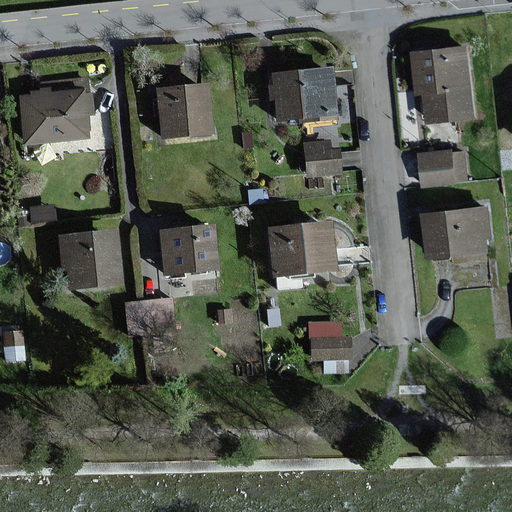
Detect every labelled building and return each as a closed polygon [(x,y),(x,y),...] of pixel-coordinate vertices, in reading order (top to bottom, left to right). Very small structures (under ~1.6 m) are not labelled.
[(471,48),(412,53),(416,90),(423,90),(426,122),(478,117),(471,48)] [(330,69),(274,76),(279,117),(335,110),(330,69)] [(210,87),(154,91),(158,143),(213,139),(210,87)] [(89,92),(20,98),(24,145),(93,139),(89,92)] [(329,142),(306,144),(309,175),(340,173),(338,151),(330,151),(329,142)] [(456,152),(417,155),(420,189),(458,187),(456,152)] [(489,209),(425,215),(430,260),(494,253),(489,209)] [(332,223),(270,230),(275,275),(337,268),(332,223)] [(215,226),(156,232),(161,279),(170,278),(172,296),(215,291),(214,277),(220,276),(215,226)] [(120,232),(57,236),(59,272),(69,271),(70,291),(123,288),(120,232)] [(347,365),(347,317),(309,317),(310,365),(347,365)]
